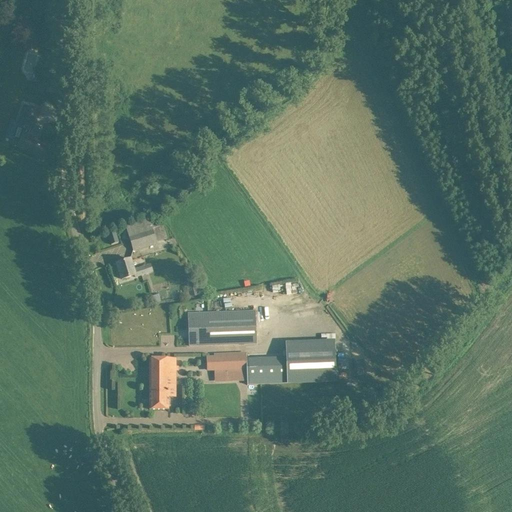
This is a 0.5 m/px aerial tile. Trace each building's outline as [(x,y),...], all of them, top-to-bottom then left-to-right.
[(40,83),(29,82),(28,92),(38,93),(39,92),(43,93),(44,85),(40,84),(40,83)] [(12,140),(11,144),(44,159),(49,147),(27,136),(32,126),(34,127),(36,120),(39,111),(31,109),(30,109),(24,107),(21,116),(19,122),(18,121),(18,122),(12,139),(12,140)] [(153,226),(150,218),(150,217),(125,225),(128,235),(133,251),(143,248),(157,244),(157,243),(167,239),(163,223),(153,226)] [(111,245),(118,243),(115,233),(108,235),(111,245)] [(122,280),(135,275),(135,278),(145,274),(143,267),(134,270),(130,259),(117,263),(122,280)] [(202,285),(192,288),(194,296),(204,294),(202,285)] [(154,303),(160,302),(159,295),(152,297),(154,303)] [(256,343),(255,312),(201,314),(201,330),(203,330),(203,339),(210,339),(210,345),(256,343)] [(201,330),(200,314),(188,314),(189,346),(210,345),(210,339),(203,339),(203,330),(201,330)] [(285,345),(286,360),(286,386),(287,389),(336,387),(334,344),(285,345)] [(247,361),(247,358),(246,352),(214,354),(214,356),(207,357),(207,364),(208,371),(215,371),(247,370),(247,361)] [(149,410),(159,410),(168,410),(168,397),(176,397),(176,359),(149,359),(149,410)] [(286,360),(247,361),(247,370),(247,383),(248,387),(286,386),(286,360)] [(247,370),(215,371),(215,384),(247,383),(247,370)]
